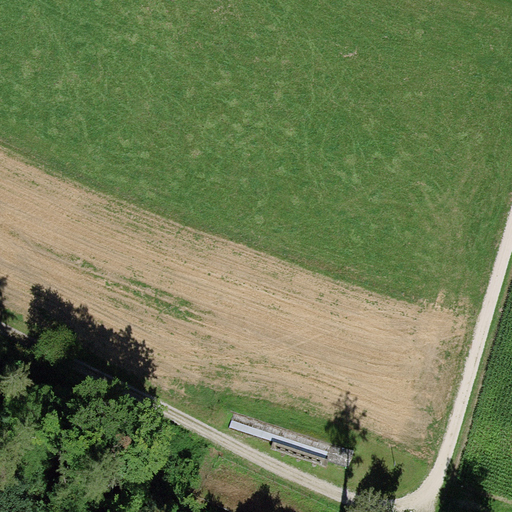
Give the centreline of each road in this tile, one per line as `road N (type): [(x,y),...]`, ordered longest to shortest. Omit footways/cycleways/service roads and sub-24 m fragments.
road 1 (track): [(0,300),(184,421),(392,511)]
road 2 (track): [(428,511),(511,226)]
